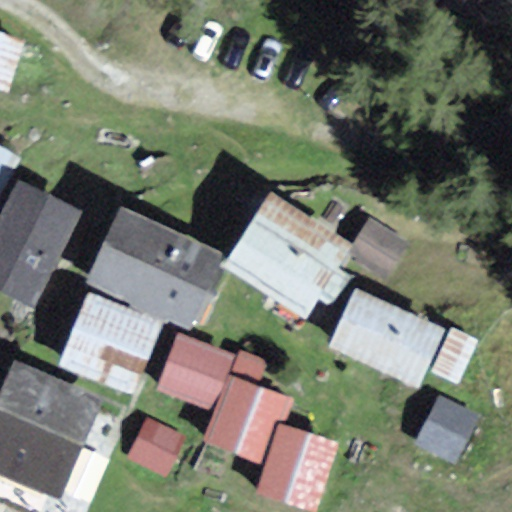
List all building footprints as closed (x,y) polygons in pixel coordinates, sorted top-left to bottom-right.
[(26,42),(0,34),(0,92),(10,95),(26,42)] [(0,177),(10,159),(0,152),(0,177)] [(69,220),(8,189),(0,204),(0,304),(21,315),(69,220)] [(344,245),(261,198),(218,273),(301,320),(344,245)] [(207,250),(103,212),(76,285),(180,323),(207,250)] [(434,329),(342,293),(320,349),(413,384),(434,329)] [(148,334),(76,304),(49,369),(121,398),(148,334)] [(478,339),(450,327),(430,371),(459,383),(478,339)] [(220,360),(166,339),(145,389),(200,411),(220,360)] [(83,406),(0,379),(0,481),(53,498),(83,406)] [(275,399),(225,379),(199,444),(249,464),(275,399)] [(474,410),(437,393),(414,445),(451,462),(474,410)] [(180,437),(143,422),(127,463),(164,477),(180,437)] [(327,447),(277,427),(251,489),(302,509),(327,447)]
